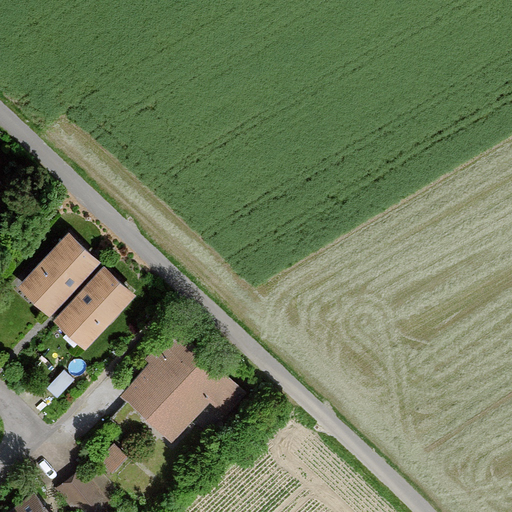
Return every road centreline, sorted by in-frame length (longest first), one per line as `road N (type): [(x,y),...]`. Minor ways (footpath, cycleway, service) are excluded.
road 1 (unclassified): [(425,511),(177,280)]
road 2 (residential): [(177,280),(0,112)]
